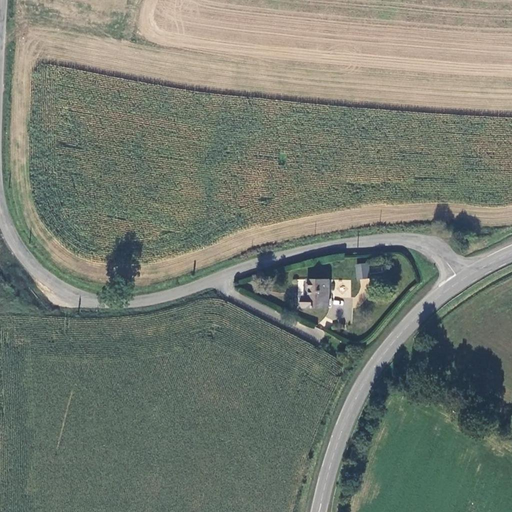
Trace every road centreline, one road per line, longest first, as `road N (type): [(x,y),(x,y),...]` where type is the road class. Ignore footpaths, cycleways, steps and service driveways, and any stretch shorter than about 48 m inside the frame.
road 1 (unclassified): [(460,281),(431,247),(381,239),(276,257),(172,296),(98,302),(37,271),(11,239),(0,206)]
road 2 (tertiary): [(460,281),(421,311),(373,367),(340,431),(318,511)]
